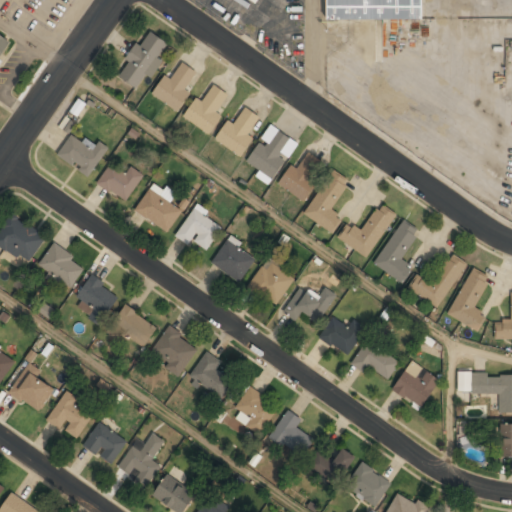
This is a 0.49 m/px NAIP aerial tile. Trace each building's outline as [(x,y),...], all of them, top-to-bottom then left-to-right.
[(326,0),(326,19),(422,19),(422,0),(326,0)] [(117,75),(139,90),(171,45),(148,29),(117,75)] [(0,51),(8,40),(0,34),(0,51)] [(171,79),(165,75),(151,94),(178,113),(191,94),(185,90),(197,72),(182,62),(171,79)] [(203,101),(197,98),(184,116),(209,134),(223,114),(217,110),(229,95),(215,85),(203,101)] [(215,138),(237,154),(263,120),(246,108),(234,124),(229,119),(215,138)] [(298,143),(273,126),(247,162),(271,180),(298,143)] [(57,156),(90,177),(108,148),(98,141),(93,149),(71,134),(57,156)] [(303,200),(326,165),(305,151),(281,187),(303,200)] [(144,175),(131,166),(125,174),(110,164),(97,183),(126,203),(144,175)] [(350,181),(334,171),(304,215),(333,234),(343,219),(330,211),(350,181)] [(135,211),(168,233),(184,210),(150,188),(135,211)] [(367,258),(397,214),(381,203),(362,231),(349,223),(338,239),(367,258)] [(207,251),(223,225),(194,207),(176,237),(189,245),(192,241),(207,251)] [(11,213),(0,229),(0,251),(3,247),(29,264),(47,236),(11,213)] [(419,230),(403,220),(374,265),(403,283),(413,268),(400,260),(419,230)] [(230,238),(212,263),(239,283),(257,258),(230,238)] [(38,265),(67,291),(86,269),(57,243),(38,265)] [(408,289),(438,309),(467,264),(451,253),(433,282),(418,273),(408,289)] [(249,285),(274,305),(296,278),(271,258),(249,285)] [(449,317),(479,331),(486,314),(475,309),(490,277),(471,268),(449,317)] [(120,294),(92,276),(73,306),(101,324),(120,294)] [(511,285),(511,320),(495,320),(495,339),(511,339),(511,285)] [(319,297),(300,286),(284,312),(297,319),(301,312),(319,323),(337,295),(325,287),(319,297)] [(142,349),(157,326),(124,305),(109,328),(142,349)] [(346,356),(367,328),(354,319),(348,327),(334,317),(319,336),(346,356)] [(150,355),(182,375),(200,346),(168,326),(150,355)] [(366,372),(370,366),(389,377),(399,360),(367,340),(352,363),(366,372)] [(0,383),(15,361),(0,350),(0,383)] [(223,362),(207,351),(189,377),(222,399),(234,380),(218,369),(223,362)] [(441,379),(412,359),(392,389),(421,408),(441,379)] [(40,379),(44,373),(29,363),(9,392),(39,411),(54,388),(40,379)] [(499,413),(511,413),(511,372),(458,373),(458,393),(499,393),(499,413)] [(233,406),(256,432),(278,413),(255,386),(233,406)] [(77,439),(95,410),(65,391),(47,420),(77,439)] [(297,427),(303,419),(289,410),(270,437),(301,458),(314,439),(297,427)] [(127,441),(99,422),(83,445),(111,465),(127,441)] [(511,424),(500,424),(500,457),(511,457),(511,424)] [(146,443),(137,438),(119,470),(147,487),(160,464),(153,460),(165,440),(152,433),(146,443)] [(459,438),(463,452),(477,448),(474,434),(459,438)] [(334,484),(356,458),(343,447),(333,459),(323,450),(311,464),(334,484)] [(345,487),(375,507),(392,481),(363,462),(345,487)] [(152,496),(176,511),(184,511),(197,494),(167,473),(152,496)] [(427,511),(430,508),(399,490),(387,511),(427,511)] [(0,511),(38,511),(13,493),(0,509),(0,511)] [(196,511),(226,511),(228,509),(207,496),(196,511)]
